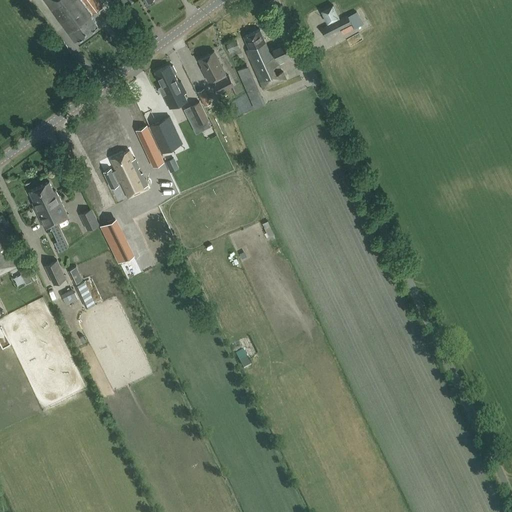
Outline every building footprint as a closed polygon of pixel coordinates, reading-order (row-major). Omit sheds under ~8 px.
[(43,0),(65,28),(65,29),(64,29),(75,43),(78,40),(79,41),(98,26),(90,16),(103,6),(98,0),(43,0)] [(331,6),(318,11),(324,24),(336,18),(331,6)] [(351,24),(347,16),(321,29),(325,37),(351,24)] [(269,50),(260,29),(244,36),(249,48),(249,49),(246,50),(264,89),(286,79),(283,72),(277,75),(273,67),(293,58),(286,43),(269,50)] [(230,53),(240,49),(237,40),(226,44),(230,53)] [(227,76),(225,73),(225,72),(214,50),(199,58),(203,66),(202,67),(209,81),(214,78),(216,81),(214,83),(219,93),(234,85),(228,75),(227,76)] [(169,64),(155,71),(162,86),(159,87),(170,108),(187,100),(184,94),(186,92),(181,81),(179,83),(174,74),(176,72),(173,66),(170,65),(169,64)] [(248,65),(237,70),(255,109),(266,104),(248,65)] [(205,107),(212,103),(204,88),(197,92),(205,107)] [(208,117),(200,102),(193,105),(190,107),(199,124),(209,119),(208,117)] [(182,143),(170,117),(150,126),(162,153),(182,143)] [(137,130),(154,166),(165,161),(148,125),(137,130)] [(138,168),(140,167),(135,158),(133,159),(129,150),(111,159),(116,169),(113,171),(111,168),(104,171),(109,182),(116,179),(119,178),(129,197),(148,188),(147,185),(148,185),(142,173),(141,173),(138,168)] [(39,186),(57,222),(68,217),(55,190),(54,191),(49,181),(39,186)] [(45,228),(57,222),(39,186),(29,191),(37,206),(35,207),(45,228)] [(79,214),(87,230),(100,224),(92,208),(79,214)] [(115,218),(101,225),(119,261),(132,254),(115,218)] [(64,237),(58,240),(55,241),(59,251),(68,246),(64,237)] [(5,239),(0,240),(0,273),(18,264),(5,239)] [(281,255),(274,258),(276,264),(283,262),(281,255)] [(54,284),(67,278),(57,260),(45,265),(54,284)] [(22,273),(28,270),(26,265),(19,268),(22,273)] [(76,267),(68,270),(75,283),(83,280),(76,267)] [(78,298),(73,289),(61,294),(67,304),(78,298)]
